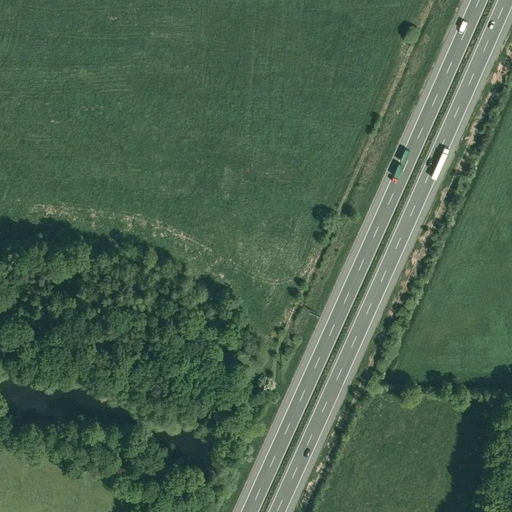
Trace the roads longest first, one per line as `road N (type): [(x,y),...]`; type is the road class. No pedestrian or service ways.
road 1 (motorway): [(275,511),(505,0)]
road 2 (motorway): [(477,0),(248,511)]
